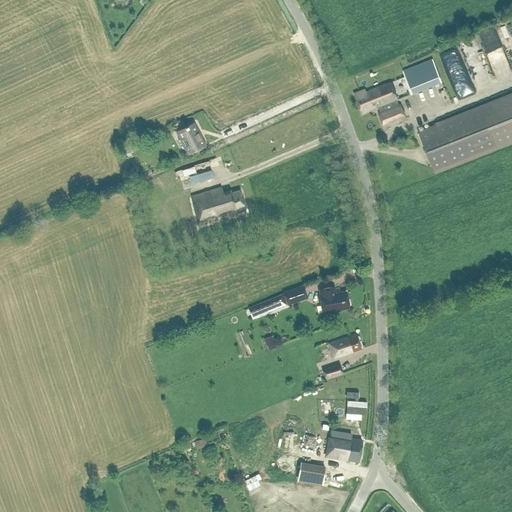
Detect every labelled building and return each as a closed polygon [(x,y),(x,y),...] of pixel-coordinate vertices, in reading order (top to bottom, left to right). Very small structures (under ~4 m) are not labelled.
[(487,56),(500,54),(497,40),(485,43),(487,56)] [(432,59),(402,71),(412,94),(442,82),(432,59)] [(398,99),(391,82),(366,92),(365,89),(355,93),(363,113),(379,107),(381,112),(379,112),(385,127),(406,118),(400,105),(399,105),(397,100),(398,99)] [(511,94),(419,132),(435,173),(511,141),(511,94)] [(196,136),(191,125),(182,130),(185,137),(181,139),(189,153),(204,145),(199,135),(196,136)] [(206,160),(179,170),(182,178),(209,168),(206,160)] [(200,225),(246,212),(240,190),(232,192),(231,189),(224,192),(221,186),(192,196),(200,225)] [(303,286),(284,292),(288,304),(307,297),(303,286)] [(334,287),(320,289),(321,295),(320,295),(323,313),(340,310),(340,309),(349,307),(348,305),(350,304),(349,300),(347,299),(346,292),(335,293),(334,287)] [(255,305),(258,314),(266,310),(266,309),(281,303),(278,296),(255,305)] [(356,334),(328,344),(333,359),(361,349),(356,334)] [(339,364),(330,367),(321,369),(324,379),(332,376),(342,373),(339,364)] [(357,460),(361,441),(350,438),(350,442),(330,438),(329,438),(327,454),(357,460)] [(323,475),(325,467),(301,461),(297,474),(321,481),(323,475)]
